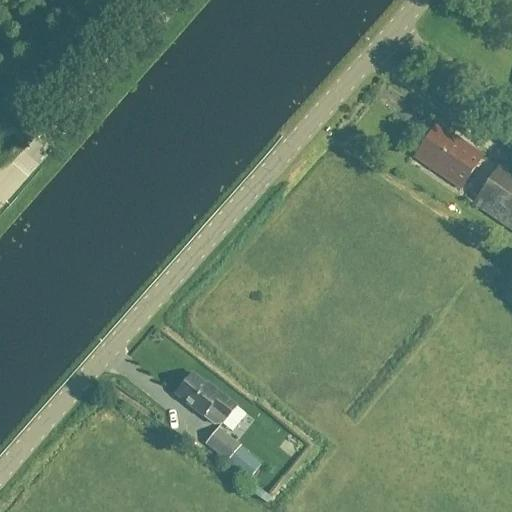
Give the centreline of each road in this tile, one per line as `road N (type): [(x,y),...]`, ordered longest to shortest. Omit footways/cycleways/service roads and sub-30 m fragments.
road 1 (tertiary): [(0,475),(421,0)]
road 2 (unclassified): [(0,194),(175,0)]
